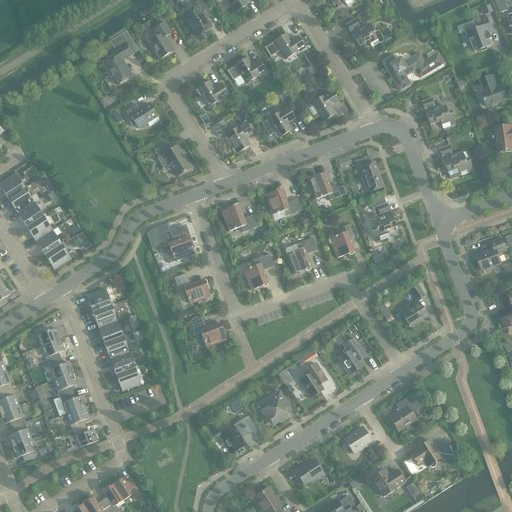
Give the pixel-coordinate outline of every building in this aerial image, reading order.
[(197,7),(183,16),(196,37),(211,28),(202,13),(208,10),(202,0),(200,0),(195,3),(197,7)] [(242,1),(243,0),(226,0),(235,13),(245,6),(242,1)] [(504,0),(494,0),(500,13),(508,10),(504,0)] [(491,5),(481,9),(484,15),(493,12),(491,5)] [(346,25),(352,35),(359,46),(368,41),(372,47),(383,40),(376,29),(373,31),(369,25),(361,29),(355,19),(346,25)] [(490,34),(496,31),(491,19),(485,21),(487,26),(476,30),(476,28),(467,31),(474,52),(491,46),(488,40),(492,39),(490,34)] [(158,37),(149,42),(160,59),(173,51),(165,37),(171,33),(164,23),(154,29),(158,37)] [(304,48),(298,37),(291,42),(286,34),(272,43),(276,49),(278,48),(285,60),(298,52),(297,52),(304,48)] [(103,63),(117,85),(132,76),(122,61),(132,55),(120,35),(110,42),(118,54),(103,63)] [(391,38),(386,42),(389,46),(394,43),(391,38)] [(381,62),(396,86),(399,84),(402,89),(410,84),(405,76),(415,70),(420,78),(444,63),(438,53),(424,61),(419,53),(404,63),(400,57),(395,61),(392,55),(381,62)] [(247,58),(233,67),(237,73),(239,72),(246,84),(258,76),(265,72),(259,61),(252,66),(247,58)] [(313,66),(308,70),(312,76),(317,73),(313,66)] [(326,73),(318,78),(323,86),(331,81),(326,73)] [(497,87),(493,76),(480,81),(484,92),(482,93),(488,108),(508,100),(503,85),(497,87)] [(464,80),(457,82),(459,88),(466,86),(464,80)] [(209,107),(221,100),(221,99),(228,95),(221,85),(214,89),(210,81),(195,90),(199,97),(201,95),(209,107)] [(317,117),(321,123),(336,114),(331,107),(338,102),(332,92),(325,96),(312,104),(320,115),(317,117)] [(421,102),(430,125),(440,122),(443,129),(455,124),(450,112),(447,113),(444,106),(435,109),(431,98),(421,102)] [(137,105),(125,112),(129,117),(132,115),(140,128),(148,123),(151,127),(159,121),(149,104),(140,110),(137,105)] [(294,119),(288,108),(281,112),(268,120),(276,132),(273,133),(277,139),(292,130),(287,123),(294,119)] [(208,119),(202,122),(205,127),(211,123),(208,119)] [(223,120),(212,127),(219,137),(229,131),(223,120)] [(238,128),(226,135),(233,147),(231,149),(235,155),(250,146),(245,138),(252,134),(246,124),(239,128),(238,128)] [(511,126),(495,129),(498,152),(511,150),(511,126)] [(168,143),(154,151),(159,158),(164,155),(177,177),(191,168),(177,146),(172,149),(168,143)] [(439,149),(447,173),(458,169),(460,176),(473,171),(468,159),(465,160),(462,153),(453,157),(449,146),(439,149)] [(361,177),(366,191),(368,190),(369,193),(383,188),(374,163),(371,164),(369,157),(355,162),(358,169),(360,168),(363,176),(361,177)] [(343,160),(338,162),(340,169),(346,167),(343,160)] [(33,167),(28,170),(33,177),(38,174),(33,167)] [(325,173),(308,180),(315,200),(327,195),(329,201),(340,197),(335,185),(330,187),(325,173)] [(0,187),(8,200),(25,189),(15,174),(0,184),(0,187)] [(25,189),(8,200),(17,214),(34,203),(25,189)] [(286,217),(302,211),(298,199),(287,203),(282,189),(265,196),(272,216),(284,211),(286,217)] [(34,203),(17,214),(27,228),(43,217),(34,203)] [(375,229),(371,230),(376,242),(388,238),(386,231),(396,227),(387,203),(377,207),(381,218),(372,222),(375,229)] [(222,212),(224,217),(229,232),(241,227),(243,233),(259,227),(255,215),(243,219),(238,205),(222,212)] [(301,219),(300,221),(302,226),(311,222),(309,216),(301,219)] [(36,242),(52,231),(43,217),(27,228),(36,242)] [(350,225),(344,227),(346,233),(330,239),(337,259),(354,252),(349,239),(355,237),(350,225)] [(52,231),(36,242),(45,256),(61,245),(52,231)] [(174,261),(194,254),(188,237),(175,242),(170,231),(158,235),(164,252),(170,250),(174,261)] [(285,249),(287,255),(294,274),(311,268),(306,255),(317,251),(313,239),(285,249)] [(484,270),(502,264),(499,256),(500,253),(507,251),(503,239),(491,243),(494,250),(476,256),(480,267),(483,268),(484,270)] [(61,245),(45,256),(54,271),(71,260),(61,245)] [(389,259),(387,252),(380,253),(379,248),(372,250),(375,263),(389,259)] [(263,271),(274,267),(270,255),(253,261),(255,266),(244,271),(251,290),(268,284),(263,271)] [(120,274),(113,277),(116,283),(123,281),(120,274)] [(190,304),(210,297),(204,280),(191,285),(186,274),(174,278),(180,295),(186,293),(190,304)] [(4,285),(0,287),(0,308),(6,304),(3,299),(10,295),(4,285)] [(417,301),(424,296),(417,286),(410,290),(417,301)] [(93,313),(114,305),(113,303),(110,304),(105,290),(87,297),(93,313)] [(511,295),(503,299),(507,310),(499,313),(505,328),(511,325),(511,295)] [(384,306),(379,310),(388,323),(394,319),(387,309),(391,306),(389,303),(384,306)] [(410,327),(427,316),(419,303),(402,314),(410,327)] [(98,328),(117,322),(112,307),(114,306),(114,305),(93,313),(98,328)] [(206,348),(226,340),(220,323),(207,328),(202,317),(190,322),(196,338),(202,336),(206,348)] [(117,322),(98,328),(104,344),(126,336),(125,334),(122,335),(117,322)] [(41,347),(45,346),(60,340),(56,329),(48,332),(46,326),(35,330),(41,347)] [(126,336),(104,344),(110,360),(129,353),(123,339),(126,338),(126,336)] [(360,358),(365,355),(354,339),(345,345),(347,348),(343,350),(343,353),(345,355),(339,359),(350,375),(363,366),(359,360),(360,358)] [(60,340),(45,346),(41,347),(47,364),(59,360),(56,354),(64,351),(60,340)] [(316,354),(312,348),(297,358),(301,364),(316,354)] [(116,376),(135,369),(137,368),(136,366),(134,367),(129,353),(110,360),(116,376)] [(54,381),(73,374),(68,363),(61,366),(59,360),(47,364),(54,381)] [(323,390),(319,384),(326,379),(316,364),(306,370),(310,375),(300,381),(311,398),(323,390)] [(137,368),(135,369),(116,376),(122,392),(141,385),(135,370),(138,369),(137,368)] [(285,370),(279,374),(282,379),(288,375),(285,370)] [(6,373),(0,375),(0,389),(2,394),(13,390),(6,373)] [(60,398),(71,394),(69,388),(77,385),(73,374),(54,381),(60,398)] [(13,390),(2,394),(4,399),(0,400),(0,413),(19,406),(13,390)] [(286,402),(279,392),(269,399),(273,404),(262,411),(267,419),(268,417),(273,424),(279,420),(280,421),(288,417),(281,406),(286,402)] [(71,394),(60,398),(66,415),(85,408),(81,396),(73,399),(71,394)] [(416,420),(411,413),(422,406),(414,394),(396,406),(400,412),(389,418),(398,432),(416,420)] [(45,396),(39,398),(41,404),(47,402),(45,396)] [(237,400),(231,404),(237,414),(243,410),(237,400)] [(14,427),(25,423),(19,406),(0,413),(4,425),(12,422),(14,427)] [(85,408),(66,415),(72,431),(83,427),(81,422),(89,419),(85,408)] [(242,439),(251,433),(242,420),(233,426),(233,428),(220,436),(232,454),(245,445),(242,439)] [(25,423),(14,427),(16,433),(8,436),(12,447),(32,440),(25,423)] [(83,427),(72,431),(79,449),(98,442),(93,430),(86,433),(83,427)] [(354,454),(366,447),(365,446),(371,442),(362,428),(351,435),(352,436),(345,441),(354,454)] [(32,440),(12,447),(17,458),(24,455),(27,461),(38,457),(32,440)] [(417,451),(410,456),(417,466),(424,461),(428,467),(430,466),(431,468),(432,468),(434,468),(436,468),(437,467),(437,465),(437,464),(437,462),(436,461),(441,458),(445,464),(455,458),(445,442),(435,448),(430,441),(416,450),(417,451)] [(375,453),(369,457),(372,463),(379,459),(375,453)] [(314,461),(307,465),(306,464),(295,471),(304,485),(311,481),(311,482),(323,474),(314,461)] [(405,482),(397,470),(389,476),(385,470),(371,479),(383,496),(396,488),(405,482)] [(113,485),(123,501),(131,496),(134,500),(141,495),(132,481),(127,484),(123,478),(113,485)] [(357,479),(349,484),(353,489),(360,484),(357,479)] [(408,486),(417,503),(424,499),(415,482),(408,486)] [(123,501),(113,485),(103,492),(106,497),(102,500),(109,511),(118,511),(115,506),(123,501)] [(268,489),(255,497),(255,499),(254,500),(258,506),(260,505),(264,511),(280,511),(279,509),(280,508),(268,489)] [(351,511),(350,508),(355,505),(349,495),(338,502),(337,500),(318,511),(351,511)] [(87,511),(109,511),(102,500),(97,503),(93,498),(83,504),(87,511)]
